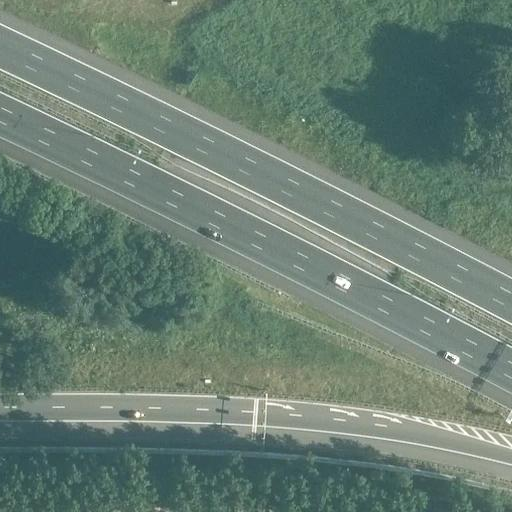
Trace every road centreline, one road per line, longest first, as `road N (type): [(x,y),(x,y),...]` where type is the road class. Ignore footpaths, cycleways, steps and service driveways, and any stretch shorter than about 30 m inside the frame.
road 1 (motorway): [(511,304),(0,48)]
road 2 (motorway): [(0,116),(511,372)]
road 3 (motorway): [(0,408),(333,420),(511,457)]
